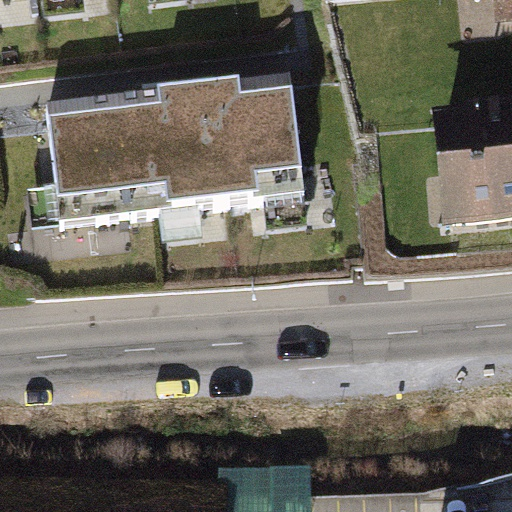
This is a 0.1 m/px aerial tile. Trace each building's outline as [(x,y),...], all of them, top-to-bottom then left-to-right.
[(511,0),(491,0),(494,28),(511,26),(511,0)] [(62,232),(307,203),(293,85),(48,114),(62,232)] [(511,122),(451,128),(459,225),(511,220),(511,122)] [(316,511),(316,472),(231,474),(231,511),(316,511)] [(0,488),(0,511),(224,511),(225,492),(0,488)]
